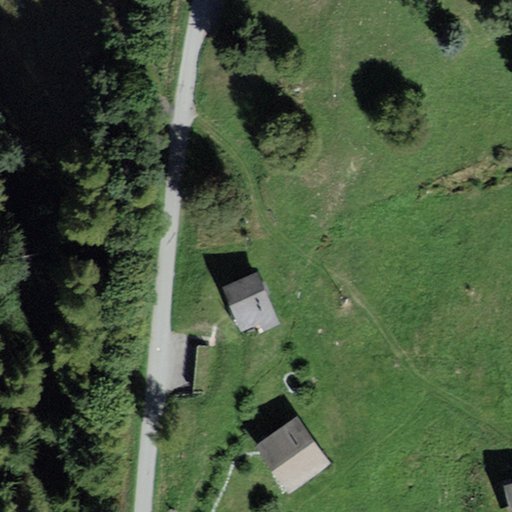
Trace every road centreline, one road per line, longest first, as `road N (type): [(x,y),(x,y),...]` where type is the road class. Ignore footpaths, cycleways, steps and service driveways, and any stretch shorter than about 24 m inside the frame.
road 1 (residential): [(210,0),(144,511)]
road 2 (track): [(264,211),(255,171),(165,103),(109,0)]
